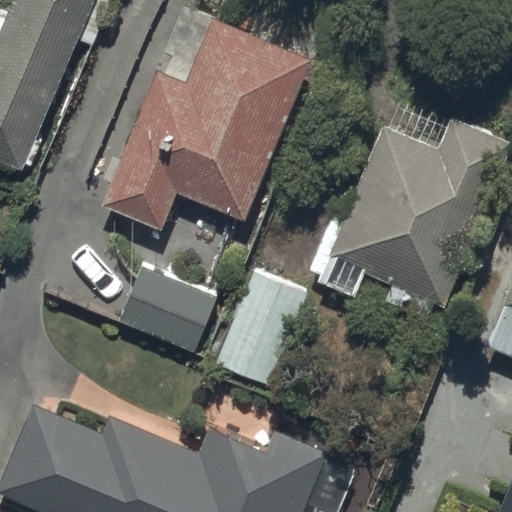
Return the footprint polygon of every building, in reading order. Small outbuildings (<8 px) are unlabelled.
[(0,161),(27,173),(100,0),(18,0),(0,44),(0,161)] [(182,196),(250,223),(317,62),(218,21),(191,85),(163,73),(108,208),(167,232),(182,196)] [(511,122),(449,97),(436,128),(382,105),(325,241),(443,289),(511,122)] [(511,260),(484,327),(511,338),(511,260)] [(124,323),(199,354),(221,299),(147,268),(124,323)] [(220,365),(274,388),(313,296),(259,273),(220,365)] [(0,462),(0,478),(81,511),(294,511),(328,432),(274,410),(265,431),(209,408),(197,436),(109,399),(101,416),(31,387),(0,462)] [(511,511),(511,459),(490,511),(511,511)]
